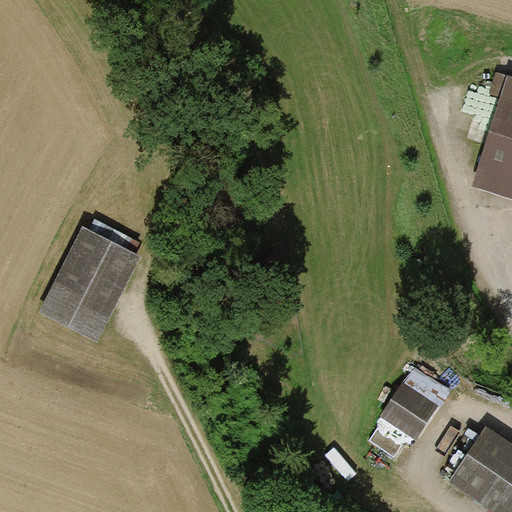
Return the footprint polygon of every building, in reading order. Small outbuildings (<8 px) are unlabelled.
[(511,76),(507,76),(472,186),(511,198),(511,76)] [(142,254),(84,225),(41,312),(99,341),(142,254)] [(451,393),(412,369),(382,418),(417,440),(438,405),(442,408),(451,393)] [(511,511),(511,443),(486,427),(449,483),(493,511),(511,511)] [(402,445),(378,428),(369,440),(394,457),(402,445)]
